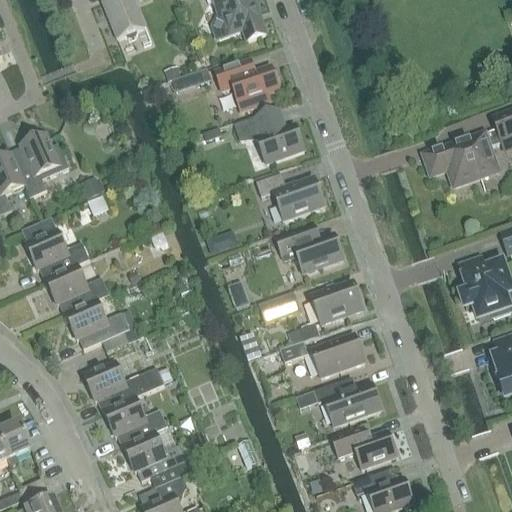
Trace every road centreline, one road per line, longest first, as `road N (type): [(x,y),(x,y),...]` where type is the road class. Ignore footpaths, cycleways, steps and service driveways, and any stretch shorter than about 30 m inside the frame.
road 1 (residential): [(456,489),(285,0)]
road 2 (residential): [(101,511),(55,410),(0,346)]
